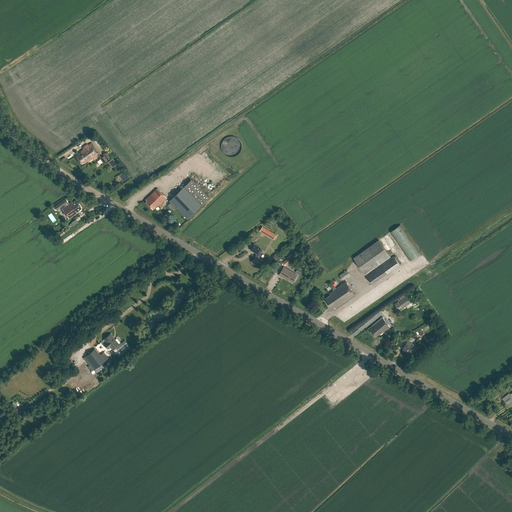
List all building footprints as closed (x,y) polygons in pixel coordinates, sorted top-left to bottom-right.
[(242,145),(241,142),(238,139),(236,137),(232,136),(229,137),(225,138),(223,141),(222,144),(221,147),(222,151),(225,154),(228,156),(231,156),(234,156),(238,154),(240,152),(241,149),(242,145)] [(76,156),(81,163),(83,161),(84,163),(88,161),(88,162),(92,159),(92,158),(98,153),(91,143),(88,145),(88,144),(84,146),(85,147),(83,148),(83,149),(81,151),(78,153),(79,154),(76,156)] [(104,155),(100,158),(103,162),(111,157),(107,151),(103,154),(104,155)] [(169,201),(186,219),(209,197),(191,179),(169,201)] [(145,202),(152,210),(157,205),(161,209),(162,207),(159,204),(166,198),(157,188),(145,200),(146,201),(145,202)] [(68,202),(65,198),(54,206),(56,210),(68,202)] [(72,201),(62,208),(69,218),(77,213),(76,212),(82,208),(76,200),(72,202),(72,201)] [(421,253),(400,225),(390,232),(410,261),(421,253)] [(260,231),(269,236),(272,232),(263,226),(260,231)] [(66,232),(64,229),(57,234),(59,237),(66,232)] [(245,241),(249,245),(253,241),(250,237),(245,241)] [(379,240),(354,258),(365,274),(390,256),(379,240)] [(259,258),(263,250),(260,249),(261,248),(254,244),(251,250),(257,254),(252,262),(259,267),(263,260),(259,258)] [(291,256),(284,263),(286,266),(294,260),(291,256)] [(387,273),(387,274),(400,265),(394,256),(366,276),(372,283),(387,273)] [(282,277),(283,276),(293,282),(297,275),(284,267),(279,275),(282,277)] [(347,270),(340,275),(343,280),(350,275),(347,270)] [(334,290),(333,290),(333,291),(330,294),(330,295),(325,298),(333,310),(334,310),(355,295),(346,282),(336,288),(333,284),(331,286),(334,290)] [(394,304),(399,311),(411,302),(407,296),(394,304)] [(380,335),(383,332),(383,333),(390,327),(383,317),(369,329),(375,337),(379,334),(380,335)] [(413,339),(418,335),(416,332),(411,335),(411,336),(407,338),(409,341),(413,338),(413,339)] [(110,334),(104,339),(107,342),(104,344),(107,349),(110,347),(113,350),(119,344),(118,344),(119,344),(110,334)] [(406,344),(403,350),(410,354),(413,348),(411,347),(413,344),(408,341),(406,344)] [(108,358),(103,352),(100,355),(94,348),(85,356),(83,357),(93,370),(95,368),(104,361),(108,358)] [(0,415),(0,418),(2,421),(8,417),(5,412),(0,415)]
